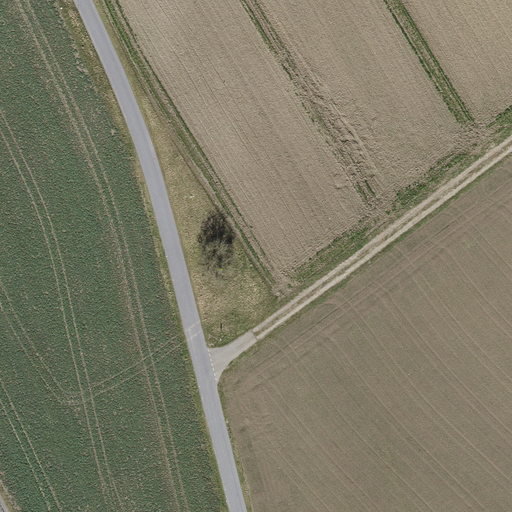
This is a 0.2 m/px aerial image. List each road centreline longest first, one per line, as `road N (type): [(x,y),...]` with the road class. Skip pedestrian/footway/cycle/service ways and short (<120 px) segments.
road 1 (track): [(237,511),(146,152),(83,0)]
road 2 (track): [(203,366),(511,150)]
